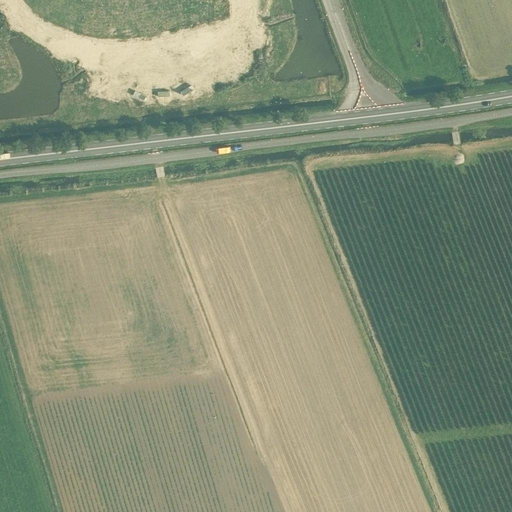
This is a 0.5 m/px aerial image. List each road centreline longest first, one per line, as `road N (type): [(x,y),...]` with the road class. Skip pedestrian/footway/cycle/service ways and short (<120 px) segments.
road 1 (unclassified): [(0,175),(511,111)]
road 2 (primary): [(0,158),(511,95)]
road 3 (residential): [(1,0),(45,40),(107,55),(246,29),(242,0)]
